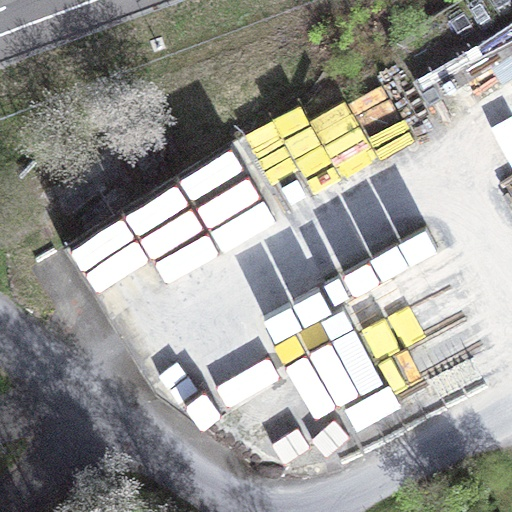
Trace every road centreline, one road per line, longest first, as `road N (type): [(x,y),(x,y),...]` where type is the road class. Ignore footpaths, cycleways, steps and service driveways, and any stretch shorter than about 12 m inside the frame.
road 1 (residential): [(234,511),(0,331)]
road 2 (residential): [(511,411),(315,511)]
